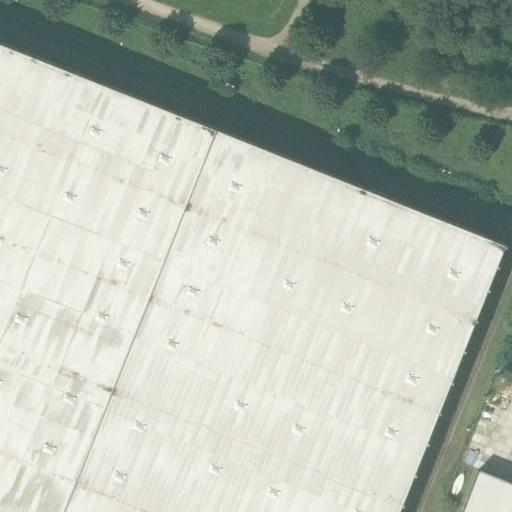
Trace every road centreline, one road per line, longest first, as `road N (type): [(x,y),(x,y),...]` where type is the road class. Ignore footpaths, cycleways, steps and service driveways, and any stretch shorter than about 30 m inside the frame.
road 1 (track): [(279,54),(360,83),(511,115)]
road 2 (track): [(123,0),(279,54),(301,0)]
